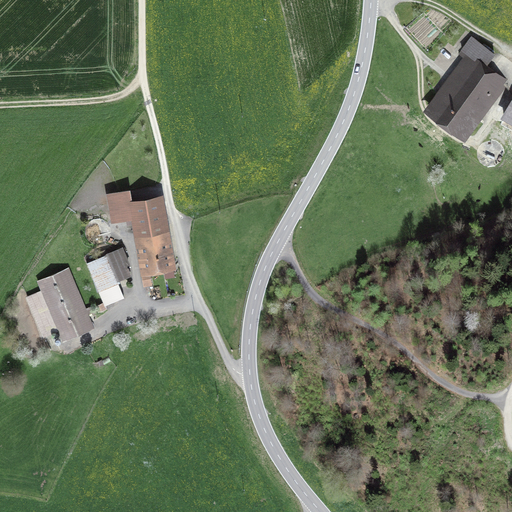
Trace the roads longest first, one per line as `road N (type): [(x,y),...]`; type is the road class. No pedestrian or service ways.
road 1 (secondary): [(249,376),(259,285),(350,104),(370,3)]
road 2 (track): [(275,246),(322,302),(453,388),(505,403),(511,440)]
road 3 (residential): [(145,103),(202,304),(233,369),(249,376)]
road 4 (secondary): [(320,511),(269,440),(249,376)]
road 5 (track): [(0,106),(113,97),(142,74)]
